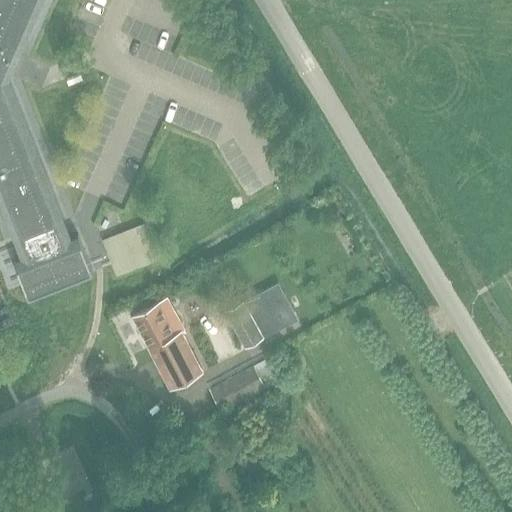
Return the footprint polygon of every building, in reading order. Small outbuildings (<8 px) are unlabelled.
[(0,0),(0,203),(20,255),(14,258),(28,295),(36,292),(49,286),(92,269),(86,254),(84,249),(78,232),(71,235),(69,230),(67,226),(9,77),(10,75),(19,53),(42,0),(0,0)] [(428,0),(426,0),(390,15),(401,41),(438,26),(428,0)] [(505,0),(477,0),(480,36),(508,34),(505,0)] [(438,26),(401,41),(411,66),(449,51),(438,26)] [(449,51),(411,66),(421,91),(459,76),(449,51)] [(459,76),(421,91),(431,116),(469,101),(459,76)] [(469,101),(431,116),(442,142),(479,126),(469,101)] [(479,126),(442,142),(448,159),(486,144),(479,126)] [(511,168),(509,160),(483,171),(499,208),(511,202),(511,168)] [(483,171),(457,181),(472,219),(499,208),(483,171)] [(101,227),(114,263),(153,250),(141,214),(101,227)] [(242,300),(224,310),(244,346),(261,336),(242,300)] [(159,301),(133,315),(170,386),(201,369),(181,330),(183,329),(175,312),(167,316),(159,301)] [(253,363),(210,387),(222,409),(265,385),(253,363)] [(73,446),(51,456),(68,493),(84,486),(86,490),(92,487),(73,446)]
